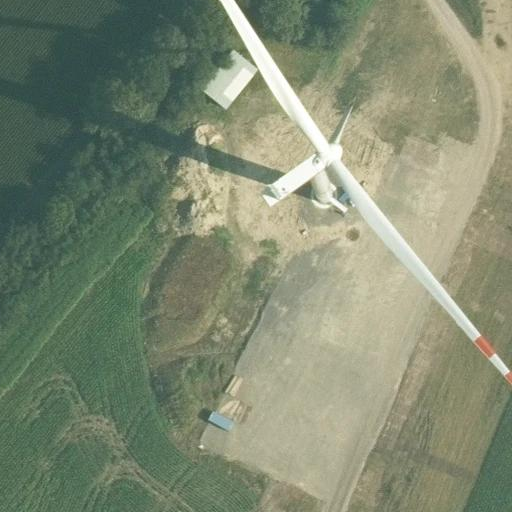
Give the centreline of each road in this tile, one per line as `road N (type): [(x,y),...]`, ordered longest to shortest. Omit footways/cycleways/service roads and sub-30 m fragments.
road 1 (track): [(433,0),(485,80),(488,139),(436,274),(356,234)]
road 2 (unclassified): [(187,0),(0,232)]
